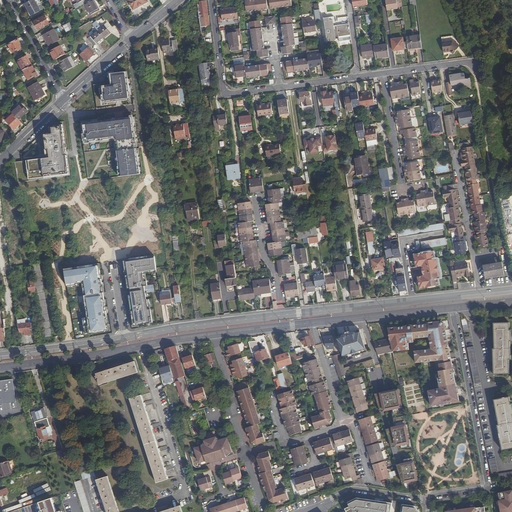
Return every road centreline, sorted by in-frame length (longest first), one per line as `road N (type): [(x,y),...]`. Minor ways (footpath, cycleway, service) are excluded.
road 1 (primary): [(480,294),(184,326),(0,356)]
road 2 (primary): [(0,367),(312,323)]
road 3 (residential): [(452,308),(486,488),(428,503)]
road 4 (residential): [(454,150),(480,294)]
road 5 (primary): [(312,323),(452,308)]
road 6 (unknown): [(368,305),(347,171)]
road 7 (residential): [(428,503),(352,488),(301,511)]
